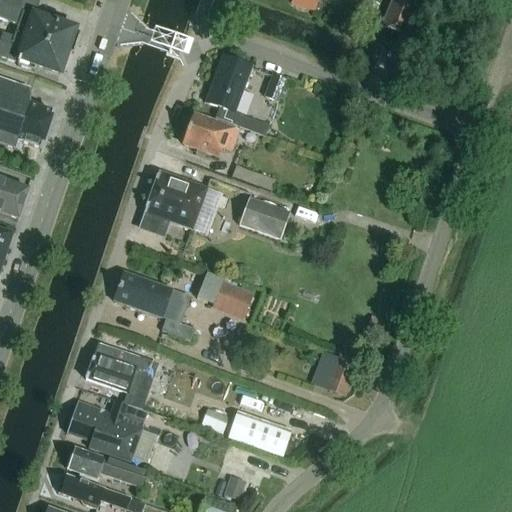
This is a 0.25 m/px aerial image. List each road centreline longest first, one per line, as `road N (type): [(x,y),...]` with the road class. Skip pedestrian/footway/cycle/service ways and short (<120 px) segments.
road 1 (unclassified): [(30,511),(160,128),(193,57)]
road 2 (unclassified): [(275,511),(377,414),(474,131)]
road 3 (tertiary): [(0,345),(110,27)]
road 4 (unclassified): [(474,131),(223,40),(193,57)]
